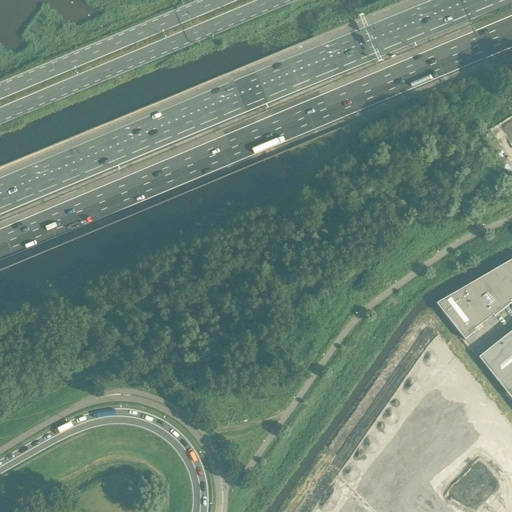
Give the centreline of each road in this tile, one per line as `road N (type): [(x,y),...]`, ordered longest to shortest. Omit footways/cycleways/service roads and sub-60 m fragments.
road 1 (motorway): [(0,245),(511,31)]
road 2 (motorway): [(487,0),(0,201)]
road 3 (primary): [(0,116),(275,0)]
road 4 (primary): [(199,511),(191,460),(167,432),(139,419),(85,422),(0,467)]
road 5 (primary): [(222,0),(0,93)]
